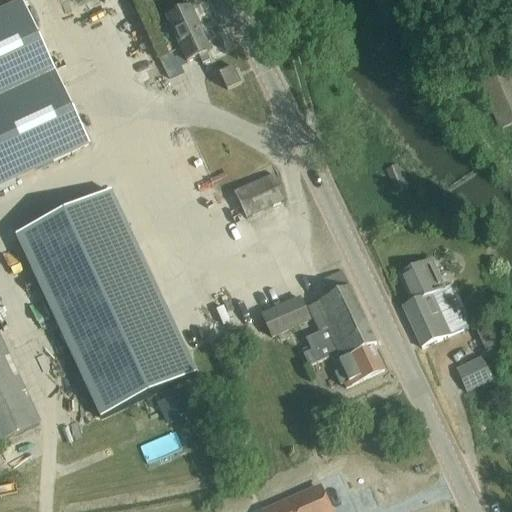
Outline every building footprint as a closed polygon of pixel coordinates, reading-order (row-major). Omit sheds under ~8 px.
[(0,189),(91,148),(24,3),(0,14),(0,189)] [(181,52),(187,65),(200,59),(204,68),(212,64),(207,55),(212,53),(191,10),(167,21),(169,26),(164,28),(176,54),(181,52)] [(229,93),(243,87),(235,69),(220,76),(229,93)] [(499,133),(511,127),(511,79),(510,75),(480,88),(499,133)] [(288,202),(276,177),(235,197),(247,222),(288,202)] [(102,422),(197,377),(112,194),(16,239),(102,422)] [(411,306),(404,309),(423,351),(470,330),(451,288),(446,290),(434,262),(399,278),(411,306)] [(345,387),(347,391),(386,373),(374,348),(378,346),(343,273),(326,282),(333,298),(308,310),(320,335),(307,342),(310,349),(303,353),(311,369),(333,359),(339,373),(336,375),(342,388),(345,387)] [(264,318),(274,340),(311,323),(301,301),(264,318)] [(477,334),(488,357),(492,355),(498,329),(495,325),(477,334)] [(0,445),(43,425),(0,335),(0,445)] [(467,395),(493,383),(483,361),(457,373),(467,395)] [(182,393),(170,398),(181,421),(192,415),(182,393)] [(329,511),(320,491),(272,511),(329,511)]
